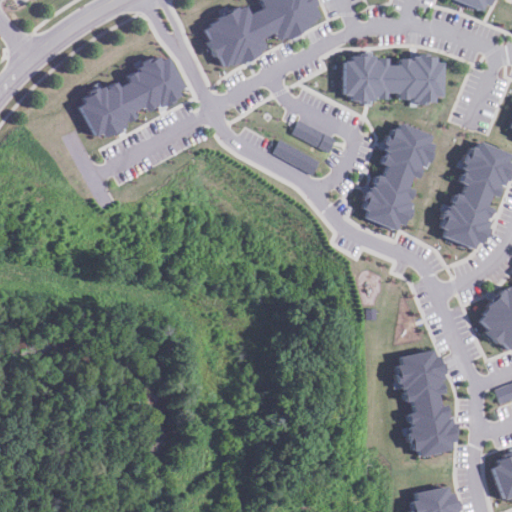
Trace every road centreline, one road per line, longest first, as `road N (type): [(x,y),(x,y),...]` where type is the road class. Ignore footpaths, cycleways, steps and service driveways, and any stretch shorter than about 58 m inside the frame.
road 1 (residential): [(482,511),(474,385),(427,274),(416,261),(332,222),(293,177),(227,142),(143,0)]
road 2 (residential): [(511,55),(427,26),(350,30),(81,178)]
road 3 (residential): [(109,0),(35,47),(0,81)]
